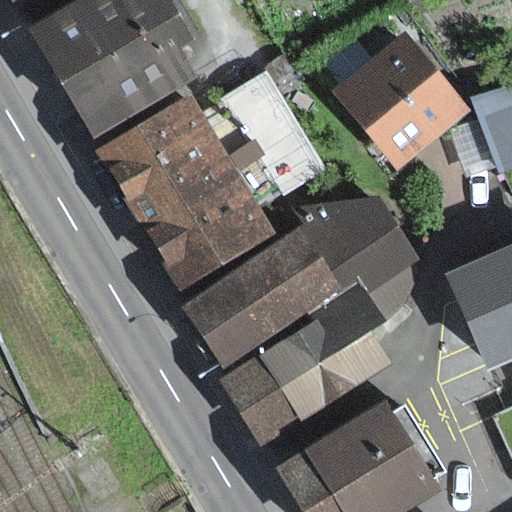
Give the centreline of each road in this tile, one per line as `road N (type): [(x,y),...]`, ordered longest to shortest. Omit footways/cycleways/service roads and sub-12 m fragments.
road 1 (primary): [(0,93),(225,476)]
road 2 (residential): [(413,359),(225,476)]
road 3 (residential): [(413,359),(488,473),(426,511)]
road 4 (residential): [(511,227),(457,244),(428,284),(413,359)]
